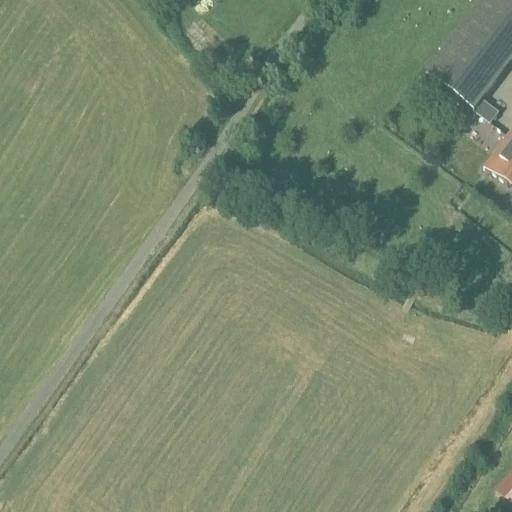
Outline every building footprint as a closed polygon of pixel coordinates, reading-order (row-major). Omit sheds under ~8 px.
[(262,26),(287,0),(227,0),(194,34),(213,52),(249,14),(262,26)] [(474,115),(511,64),(511,0),(483,0),(424,76),(474,115)] [(464,141),(494,157),(501,144),(471,128),(464,141)] [(511,145),(489,175),(507,190),(511,183),(511,145)] [(511,508),(511,474),(495,493),(511,508)]
